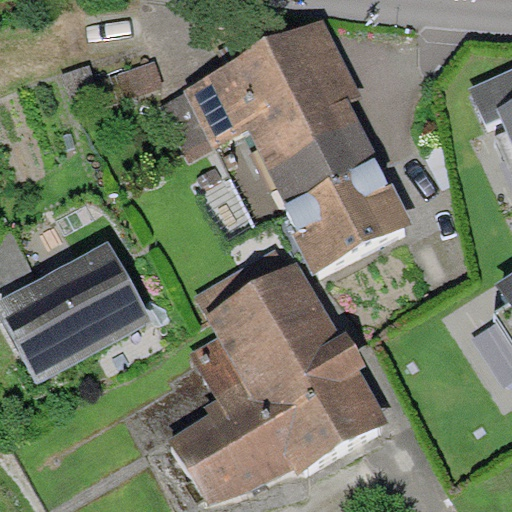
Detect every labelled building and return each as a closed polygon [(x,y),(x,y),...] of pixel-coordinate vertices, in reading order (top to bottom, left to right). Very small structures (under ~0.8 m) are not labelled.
[(323,28),(161,110),(189,164),(218,149),(256,223),(288,208),(377,162),(348,104),(359,98),(323,28)] [(316,278),(414,227),(392,185),(390,186),(377,162),(288,208),(302,235),(296,239),(316,278)] [(16,227),(0,234),(0,293),(39,275),(16,227)] [(154,328),(109,247),(0,306),(0,320),(38,391),(154,328)] [(296,268),(207,319),(219,341),(192,357),(226,416),(177,444),(212,507),(293,461),(301,475),(386,426),(358,376),(366,371),(348,340),(340,344),(296,268)]
